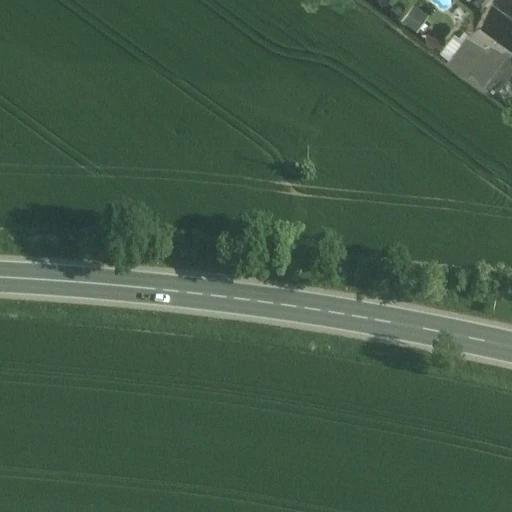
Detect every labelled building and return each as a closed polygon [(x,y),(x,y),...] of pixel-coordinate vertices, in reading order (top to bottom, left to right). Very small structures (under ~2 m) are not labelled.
[(493,2),(478,23),(473,20),(467,28),(471,31),(470,33),(485,45),(509,14),(493,2)] [(415,4),(403,19),(415,28),(426,12),(415,4)] [(511,41),(511,15),(509,14),(485,45),(501,56),(511,41)] [(470,33),(447,62),(463,74),(470,65),(485,45),(470,33)] [(511,64),(501,56),(485,45),(470,65),(494,82),(499,86),(511,68),(511,64)] [(494,82),(470,65),(463,74),(484,91),(491,82),(493,84),(494,82)]
